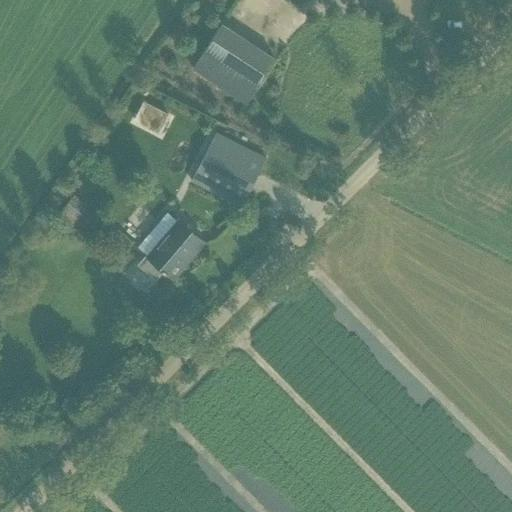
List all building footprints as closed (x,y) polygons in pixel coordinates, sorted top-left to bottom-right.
[(194,70),(230,93),(247,104),(275,61),(258,50),(223,27),(194,70)] [(167,95),(152,123),(183,139),(198,111),(167,95)] [(216,133),(192,181),(242,206),(266,158),(216,133)] [(75,195),(61,212),(74,222),(87,205),(75,195)] [(205,243),(190,230),(178,220),(177,221),(167,212),(137,248),(146,255),(138,265),(156,281),(164,273),(166,274),(167,273),(171,277),(191,253),(194,255),(205,243)]
